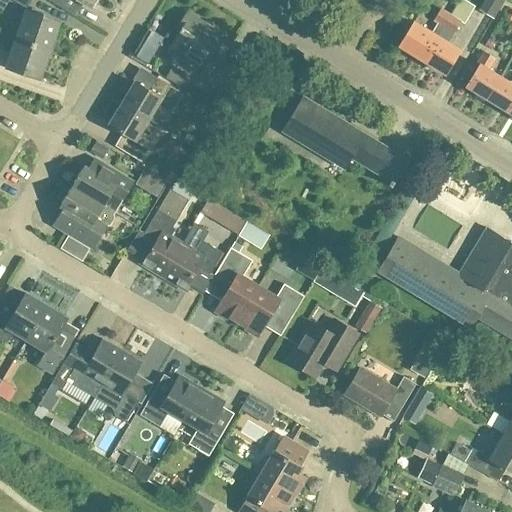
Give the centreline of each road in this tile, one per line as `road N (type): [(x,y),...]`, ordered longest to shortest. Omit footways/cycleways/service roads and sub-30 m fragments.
road 1 (residential): [(339,511),(332,508),(348,447),(341,427),(9,231)]
road 2 (unclassified): [(511,162),(245,0)]
road 3 (residential): [(60,143),(148,0)]
